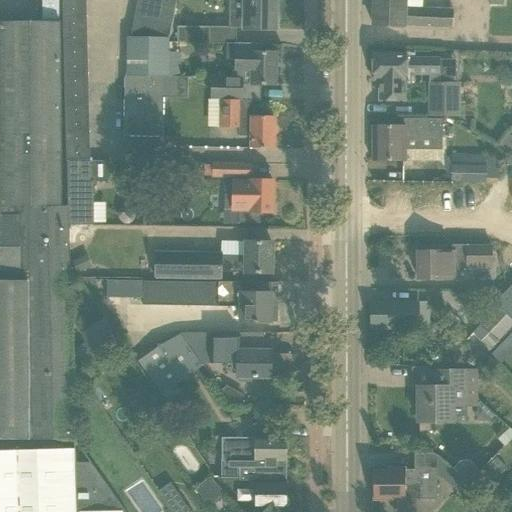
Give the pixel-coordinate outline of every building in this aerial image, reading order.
[(0,0),(0,45),(11,448),(74,448),(66,147),(66,132),(65,117),(65,103),(64,88),(64,74),(64,73),(63,59),(63,44),(62,29),(62,14),(61,0),(0,0)] [(61,0),(62,14),(85,14),(84,0),(61,0)] [(136,0),(135,7),(174,14),(176,0),(136,0)] [(229,0),(229,28),(235,28),(238,28),(240,28),(236,28),(245,28),(245,29),(255,29),(275,30),(275,0),(229,0)] [(453,10),(422,8),(406,7),(405,0),(373,0),(372,24),(392,25),(404,26),(404,25),(452,28),(453,10)] [(135,7),(133,19),(172,25),(174,14),(135,7)] [(62,14),(62,29),(86,29),(85,14),(62,14)] [(170,37),(172,25),(133,19),(130,36),(168,37),(170,37)] [(178,27),(178,42),(210,43),(210,27),(178,27)] [(86,43),(86,29),(62,29),(63,44),(86,43)] [(130,36),(129,36),(128,75),(164,76),(167,76),(167,53),(167,51),(168,37),(130,36)] [(86,43),(63,44),(63,59),(86,58),(86,43)] [(255,44),(236,43),(236,68),(253,69),(252,84),(274,85),(274,53),(255,52),(255,44)] [(167,53),(167,76),(180,77),(180,53),(167,53)] [(428,116),(458,116),(458,82),(440,81),(440,58),(406,58),(406,53),(392,53),(372,53),(373,80),(380,80),(380,101),(406,100),(406,80),(406,75),(428,75),(428,81),(428,116)] [(86,58),(63,59),(64,73),(87,73),(86,58)] [(87,73),(64,73),(64,74),(64,88),(87,87),(87,73)] [(164,76),(128,75),(125,75),(123,135),(163,136),(163,98),(164,76)] [(220,100),(241,100),(241,84),(231,84),(231,77),(211,77),(211,99),(220,100)] [(64,88),(65,103),(88,102),(87,87),(64,88)] [(253,100),(241,100),(220,100),(220,126),(252,127),(251,148),(273,148),(273,117),(253,116),(253,100)] [(65,117),(88,117),(88,102),(65,103),(65,117)] [(88,117),(65,117),(66,132),(88,132),(88,117)] [(372,125),(372,161),(392,161),(405,161),(406,150),(406,137),(442,137),(442,119),(423,119),(403,119),(403,125),(372,125)] [(66,132),(66,147),(89,146),(88,132),(66,132)] [(67,162),(89,161),(89,146),(66,147),(67,159),(67,162)] [(450,181),(486,183),(486,178),(498,179),(498,155),(452,154),(450,181)] [(67,182),(68,204),(69,224),(93,225),(93,182),(107,182),(107,161),(89,161),(67,162),(67,182)] [(252,164),(212,164),(212,177),(252,177),(252,164)] [(272,213),(272,181),(251,180),(251,182),(228,182),(228,194),(224,194),(224,209),(238,210),(238,223),(260,224),(260,213),(272,213)] [(123,207),(117,212),(117,217),(123,223),(128,224),(133,218),(133,214),(127,208),(123,207)] [(245,273),(251,273),(271,273),(271,242),(245,242),(245,256),(222,255),(222,253),(155,252),(154,279),(221,280),(221,272),(245,272),(245,273)] [(442,252),(438,252),(418,252),(418,279),(453,279),(453,267),(466,267),(491,267),(491,245),(467,245),(451,245),(451,252),(442,252)] [(82,256),(72,261),(77,272),(87,267),(82,256)] [(107,280),(107,297),(135,298),(135,281),(107,280)] [(162,306),(198,306),(240,306),(240,302),(250,302),(271,302),(271,298),(277,295),(277,282),(143,281),(143,301),(143,306),(162,306)] [(511,284),(494,303),(511,320),(511,284)] [(270,322),(271,302),(250,302),(240,302),(240,306),(240,322),(270,322)] [(371,327),(391,328),(427,328),(427,304),(371,303),(371,327)] [(483,357),(511,326),(511,321),(497,307),(466,341),(483,357)] [(110,339),(99,322),(82,333),(94,350),(110,339)] [(211,332),(179,333),(180,334),(202,365),(210,363),(235,363),(235,377),(238,377),(238,379),(241,382),(248,382),(251,380),(251,377),(270,377),(270,351),(263,351),(264,333),(211,332)] [(160,395),(202,365),(180,334),(137,361),(160,395)] [(85,342),(75,348),(81,356),(90,350),(85,342)] [(477,386),(477,385),(477,374),(477,373),(477,371),(457,371),(437,371),(438,387),(418,387),(418,422),(438,422),(453,422),(466,422),(465,406),(467,406),(467,397),(475,396),(477,396),(477,386)] [(494,414),(475,396),(476,421),(488,421),(494,414)] [(244,480),(254,480),(286,481),(286,462),(286,437),(266,437),(253,437),(221,437),(221,447),(221,462),(221,477),(239,477),(239,480),(244,480)] [(0,511),(74,511),(72,449),(0,451),(0,511)] [(436,456),(436,468),(419,468),(419,470),(405,470),(405,468),(396,468),(388,468),(389,470),(373,470),(373,500),(393,500),(405,500),(405,499),(437,500),(437,476),(442,478),(458,492),(467,482),(452,469),(436,456)] [(459,461),(452,469),(467,482),(479,471),(469,460),(459,461)] [(91,463),(76,463),(76,511),(126,511),(110,489),(91,463)] [(192,490),(200,502),(220,487),(210,477),(192,490)] [(286,481),(254,480),(254,510),(252,511),(279,511),(279,509),(286,510),(286,481)] [(189,511),(175,492),(164,500),(172,511),(189,511)]
